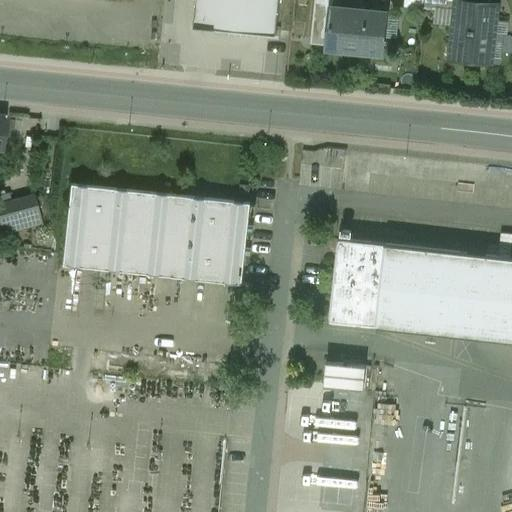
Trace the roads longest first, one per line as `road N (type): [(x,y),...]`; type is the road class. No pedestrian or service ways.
road 1 (tertiary): [(511,137),(0,83)]
road 2 (residential): [(256,511),(289,181)]
